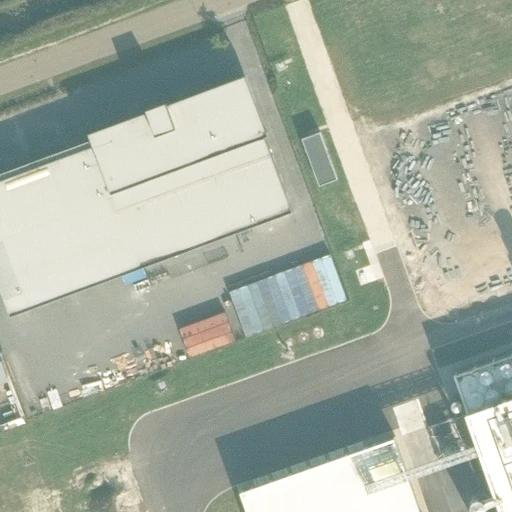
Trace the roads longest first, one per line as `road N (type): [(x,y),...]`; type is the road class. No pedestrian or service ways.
road 1 (unknown): [(0,309),(27,353),(73,367),(105,360),(294,272),(311,254),(319,225),(260,51)]
road 2 (unknown): [(0,155),(260,51)]
road 3 (unclassified): [(225,0),(0,82)]
